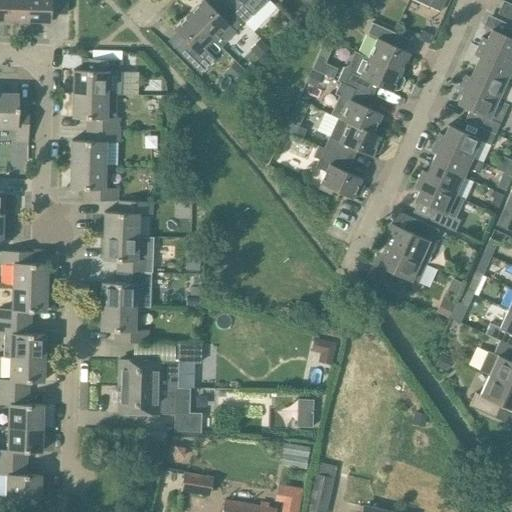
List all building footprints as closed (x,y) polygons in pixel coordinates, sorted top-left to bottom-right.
[(28,0),(6,0),(6,20),(28,21),(28,0)] [(28,0),(28,21),(51,22),(51,13),(62,13),(62,0),(28,0)] [(204,0),(203,0),(188,15),(213,39),(221,47),(230,38),(245,23),(228,6),(220,15),(204,0)] [(245,23),(253,15),(268,0),(234,0),(228,6),(245,23)] [(415,0),(440,11),(445,0),(415,0)] [(511,19),(511,4),(503,1),(498,13),(511,19)] [(204,48),(213,39),(188,15),(173,30),(189,46),(180,54),(200,74),(215,59),(204,48)] [(368,58),(400,72),(408,53),(389,44),(394,33),(372,23),(367,34),(377,38),(368,58)] [(482,37),(478,46),(511,61),(511,25),(508,24),(503,34),(491,29),(487,39),(482,37)] [(326,61),(334,42),(325,38),(312,68),(332,77),(337,66),(326,61)] [(261,39),(250,49),(258,58),(269,48),(261,39)] [(505,80),(511,64),(511,61),(478,46),(474,55),(479,57),(474,67),(505,80)] [(345,65),(338,81),(341,82),(366,94),(371,83),(391,92),(392,88),(395,90),(399,89),(403,80),(402,77),(398,75),(400,72),(368,58),(356,52),(354,55),(351,61),(349,66),(346,65),(345,65)] [(74,70),(73,93),(107,94),(117,95),(120,95),(121,73),(121,60),(95,58),(94,70),(74,70)] [(235,62),(225,72),(234,81),(244,70),(235,62)] [(497,99),(505,80),(474,67),(470,77),(465,74),(461,83),(497,99)] [(336,102),(331,114),(338,117),(339,118),(372,134),(372,133),(381,114),(361,105),(366,94),(341,82),(336,93),(339,95),(336,102)] [(497,99),(461,83),(457,92),(462,94),(457,104),(469,110),(465,120),(495,134),(498,128),(496,122),(488,118),(497,99)] [(18,93),(0,92),(0,127),(17,128),(17,141),(28,141),(29,114),(17,114),(18,93)] [(106,118),(107,94),(73,93),(72,117),(93,118),(93,129),(119,130),(119,118),(106,118)] [(324,148),(345,158),(350,147),(370,156),(372,153),(375,154),(379,153),(383,145),(381,141),(378,140),(379,136),(372,133),(372,134),(339,118),(338,117),(324,148)] [(439,133),(435,142),(470,158),(479,139),(491,144),(495,134),(465,120),(461,130),(449,125),(444,135),(439,133)] [(118,143),(119,130),(93,129),(92,140),(71,140),(71,164),(105,165),(105,142),(118,143)] [(436,153),(432,163),(462,176),(466,167),(479,173),(483,164),(470,158),(435,142),(431,151),(436,153)] [(330,193),(332,190),(351,199),(352,195),(356,197),(359,195),(363,187),(362,183),(359,182),(360,178),(340,169),(345,158),(324,148),(323,149),(318,146),(313,157),(318,160),(315,167),(325,171),(320,184),(318,188),(330,193)] [(511,160),(501,156),(495,169),(504,173),(511,177),(511,176),(511,160)] [(453,195),(462,176),(432,163),(427,172),(422,170),(418,179),(453,195)] [(104,187),(105,165),(71,164),(70,188),(91,189),(91,200),(117,201),(117,188),(104,187)] [(511,177),(504,173),(498,186),(506,190),(511,177)] [(418,179),(414,188),(419,190),(415,200),(437,211),(433,221),(432,221),(455,232),(455,231),(460,221),(455,219),(464,200),(453,195),(418,179)] [(490,196),(493,197),(487,211),(495,214),(501,201),(504,194),(493,189),(490,196)] [(104,211),(103,235),(137,236),(138,214),(151,214),(152,201),(125,200),(125,212),(104,211)] [(511,204),(506,202),(496,225),(506,229),(511,215),(511,204)] [(386,245),(427,264),(436,244),(432,243),(438,229),(413,218),(407,231),(395,225),(386,245)] [(103,235),(103,259),(123,260),(123,271),(150,272),(150,260),(151,237),(137,236),(103,235)] [(483,254),(490,257),(496,244),(488,240),(483,254)] [(418,283),(427,264),(386,245),(377,266),(389,271),(384,284),(409,295),(415,282),(418,283)] [(0,263),(13,264),(12,287),(46,288),(47,263),(33,263),(33,252),(0,251),(0,263)] [(490,257),(483,254),(477,267),(484,270),(490,257)] [(101,282),(101,305),(135,307),(149,307),(149,284),(150,272),(123,271),(123,283),(101,282)] [(466,291),(474,294),(480,281),(472,278),(466,291)] [(46,288),(12,287),(11,309),(0,308),(0,321),(31,323),(31,311),(45,311),(46,288)] [(468,307),(474,294),(466,291),(460,303),(468,307)] [(199,297),(186,297),(186,306),(199,306),(199,297)] [(135,307),(101,305),(100,330),(121,330),(120,342),(147,343),(147,330),(135,330),(135,307)] [(485,334),(499,341),(511,346),(511,311),(508,310),(500,328),(490,323),(485,334)] [(0,333),(11,334),(10,357),(44,358),(44,334),(30,334),(31,323),(0,321),(0,333)] [(479,371),(489,375),(511,385),(511,346),(499,341),(493,354),(488,351),(479,371)] [(119,360),(119,386),(189,388),(193,388),(194,363),(200,363),(201,345),(175,344),(175,361),(170,361),(119,360)] [(452,359),(441,353),(434,366),(446,372),(452,359)] [(0,378),(0,392),(29,393),(29,382),(43,382),(44,358),(10,357),(9,379),(0,378)] [(511,410),(511,385),(489,375),(480,395),(475,393),(469,406),(495,418),(501,405),(511,410)] [(189,388),(119,386),(118,412),(174,413),(174,432),(201,432),(202,413),(189,413),(189,388)] [(0,404),(8,405),(8,428),(42,429),(42,404),(29,404),(29,393),(0,392),(0,404)] [(309,424),(309,397),(293,397),(293,424),(309,424)] [(42,429),(8,428),(7,450),(0,449),(0,462),(27,464),(27,452),(41,452),(42,429)] [(284,439),(277,455),(300,465),(307,449),(284,439)] [(176,446),(173,458),(184,460),(186,448),(176,446)] [(27,474),(27,464),(0,462),(0,474),(6,475),(6,499),(39,500),(40,475),(27,474)] [(210,476),(183,473),(181,490),(208,494),(210,476)] [(323,511),(332,478),(316,474),(306,511),(323,511)] [(260,505),(224,499),(221,511),(274,511),(276,507),(267,505),(267,501),(260,501),(260,505)]
